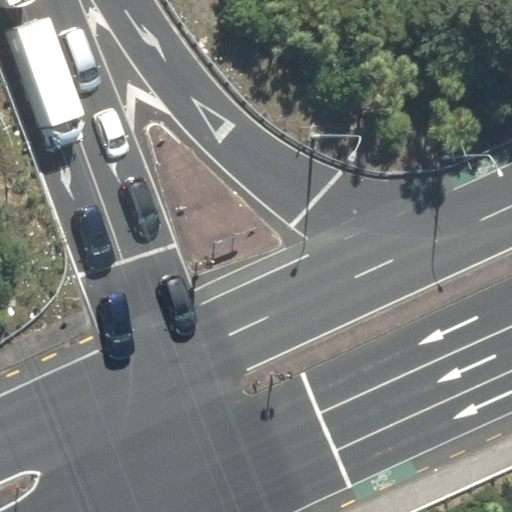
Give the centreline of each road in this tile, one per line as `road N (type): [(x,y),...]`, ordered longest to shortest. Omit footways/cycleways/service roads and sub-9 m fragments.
road 1 (motorway): [(128,0),(199,105),(276,167),(365,202),(511,208)]
road 2 (motorway): [(26,0),(168,373)]
road 3 (primary): [(511,352),(158,511)]
road 4 (primary): [(168,373),(511,219)]
road 5 (primary): [(0,449),(168,373)]
road 6 (motorway): [(168,373),(172,423),(156,511)]
